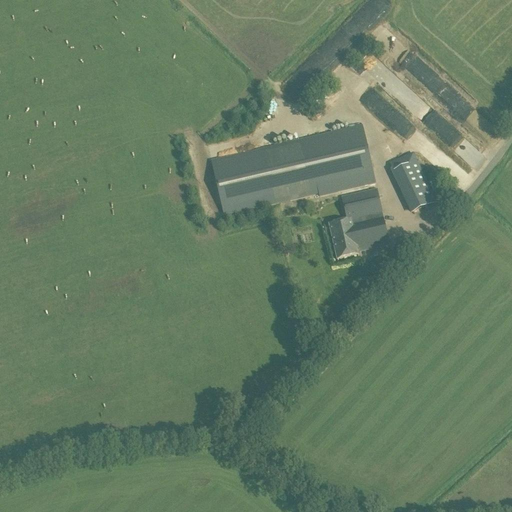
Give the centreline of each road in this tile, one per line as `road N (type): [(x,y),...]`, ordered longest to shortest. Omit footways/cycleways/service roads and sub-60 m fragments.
road 1 (unclassified): [(0,478),(64,454),(240,427),(478,183),(511,136)]
road 2 (unknown): [(348,511),(305,494),(240,427)]
